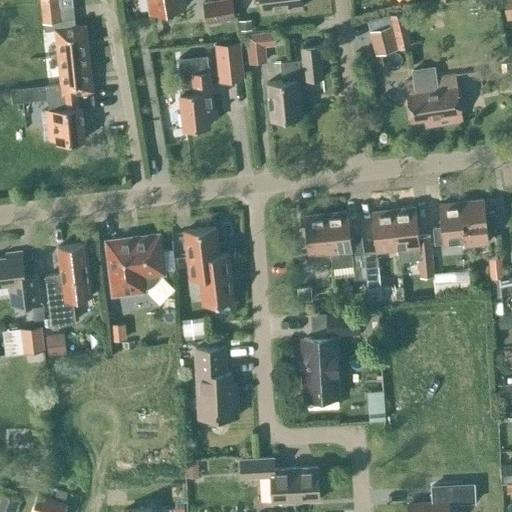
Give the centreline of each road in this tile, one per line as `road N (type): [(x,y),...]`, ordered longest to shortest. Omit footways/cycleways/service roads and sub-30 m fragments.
road 1 (residential): [(361,511),(349,435),(274,437),(266,430),(253,185)]
road 2 (residential): [(0,216),(253,185)]
road 3 (residential): [(359,172),(339,0)]
road 4 (residential): [(359,172),(511,155)]
